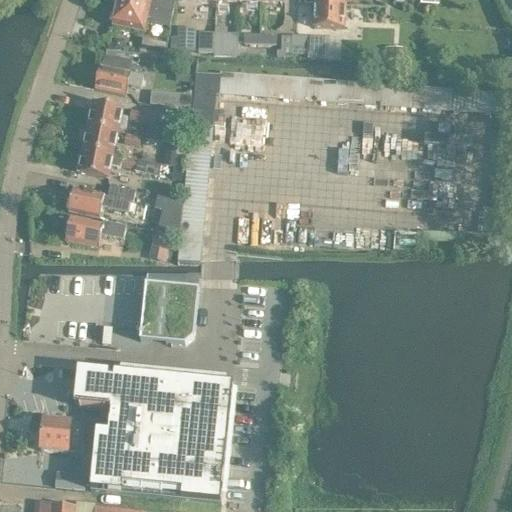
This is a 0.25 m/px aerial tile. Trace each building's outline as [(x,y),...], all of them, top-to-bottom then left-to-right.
[(118,0),(118,3),(172,15),(175,3),(162,0),(118,0)] [(175,0),(173,11),(184,13),(187,0),(175,0)] [(172,15),(118,3),(115,13),(112,15),(111,20),(113,24),(113,26),(144,33),(146,22),(170,27),(172,15)] [(345,5),(315,4),(314,28),(344,29),(345,5)] [(177,26),(173,49),(193,53),(198,29),(177,26)] [(215,33),(214,54),(226,55),(231,53),(237,54),(238,33),(227,33),(227,28),(218,28),(218,33),(215,33)] [(198,53),(214,54),(215,33),(199,33),(198,53)] [(243,45),(260,45),(260,35),(244,35),(243,45)] [(260,35),(260,45),(276,45),(276,35),(260,35)] [(320,58),(336,59),(337,38),(281,36),(280,51),(277,51),(277,56),(291,57),(291,54),(307,55),(307,57),(320,58)] [(112,38),(111,50),(123,51),(124,43),(120,39),(112,38)] [(142,52),(162,56),(164,45),(144,41),(142,52)] [(405,61),(405,49),(385,48),(385,60),(405,61)] [(101,68),(96,91),(125,97),(127,87),(141,89),(143,77),(129,74),(132,62),(103,57),(101,68)] [(218,96),(508,117),(509,95),(220,73),(218,96)] [(178,262),(200,264),(218,75),(196,74),(178,262)] [(151,92),(150,105),(191,108),(192,95),(151,92)] [(93,103),(88,126),(118,133),(123,109),(93,103)] [(131,111),(129,120),(144,123),(145,114),(131,111)] [(88,126),(83,150),(113,156),(118,133),(88,126)] [(126,135),(124,144),(139,147),(141,138),(126,135)] [(169,167),(183,168),(185,145),(171,144),(169,167)] [(113,156),(83,150),(78,173),(108,180),(111,166),(117,167),(120,167),(122,158),(113,156)] [(134,170),(136,162),(136,161),(122,158),(120,167),(134,170)] [(134,170),(159,174),(160,166),(136,162),(134,170)] [(173,168),(171,181),(184,182),(186,170),(173,168)] [(135,193),(134,192),(110,187),(108,198),(74,191),(70,213),(99,220),(102,208),(128,214),(130,204),(133,205),(135,193)] [(182,202),(157,197),(155,209),(163,211),(158,233),(173,236),(180,238),(182,202)] [(66,242),(98,249),(101,236),(123,241),(126,227),(103,222),(102,226),(71,219),(69,229),(66,231),(65,237),(67,239),(66,242)] [(158,233),(154,259),(156,260),(169,262),(173,236),(158,233)] [(186,276),(147,276),(140,342),(185,346),(194,339),(199,290),(198,290),(200,275),(186,275),(186,276)] [(81,386),(84,389),(79,406),(78,406),(78,408),(110,411),(108,433),(96,432),(90,492),(221,505),(233,386),(114,374),(113,380),(109,379),(110,377),(87,374),(86,379),(83,380),(80,383),(81,386)] [(40,452),(68,454),(69,441),(83,443),(85,425),(71,424),(71,423),(44,421),(40,452)] [(54,488),(84,491),(86,477),(56,474),(54,488)] [(49,511),(51,505),(36,503),(34,511),(49,511)] [(74,511),(75,506),(51,503),(51,505),(49,511),(74,511)]
